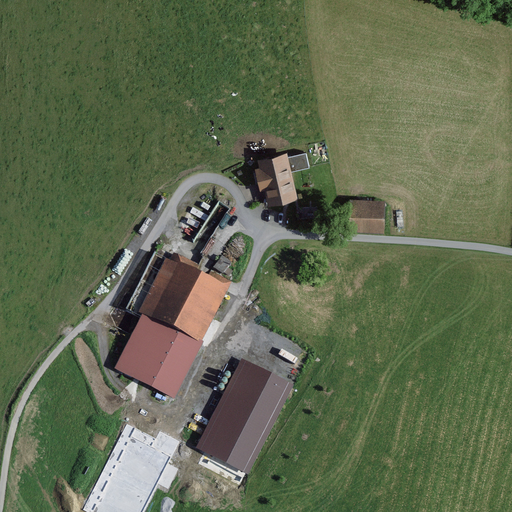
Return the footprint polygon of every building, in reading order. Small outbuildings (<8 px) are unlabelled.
[(258,162),(268,202),(294,195),(289,172),(310,167),(305,150),(258,162)] [(197,268),(212,276),(218,263),(213,260),(215,257),(207,253),(229,208),(217,202),(194,247),(205,252),(197,268)] [(389,205),(357,203),(356,229),(387,231),(389,205)] [(194,340),(220,287),(169,263),(116,370),(177,400),(205,345),(194,340)] [(210,454),(247,473),(289,391),(252,372),(210,454)] [(83,511),(147,511),(177,450),(124,425),(83,511)]
